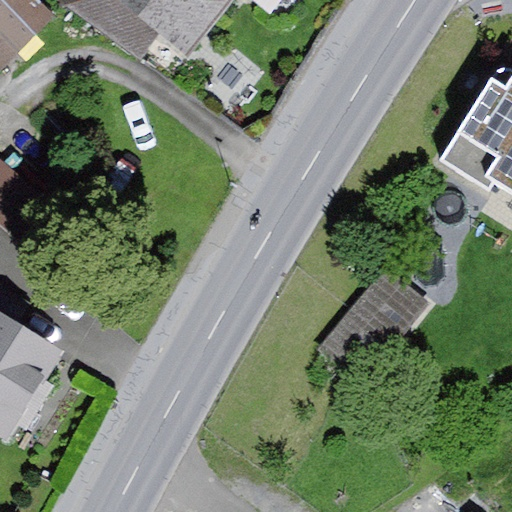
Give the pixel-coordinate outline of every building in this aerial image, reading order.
[(0,0),(0,71),(52,22),(31,0),(0,0)] [(69,0),(66,5),(139,65),(157,43),(185,66),(240,0),(69,0)] [(306,0),(268,0),(291,19),(306,0)] [(511,203),(511,63),(501,57),(441,162),(511,203)] [(41,196),(0,162),(0,225),(10,234),(41,196)] [(434,309),(386,271),(319,354),(368,392),(434,309)] [(0,444),(9,450),(63,363),(0,324),(0,444)] [(433,486),(410,509),(412,511),(455,511),(458,509),(433,486)]
